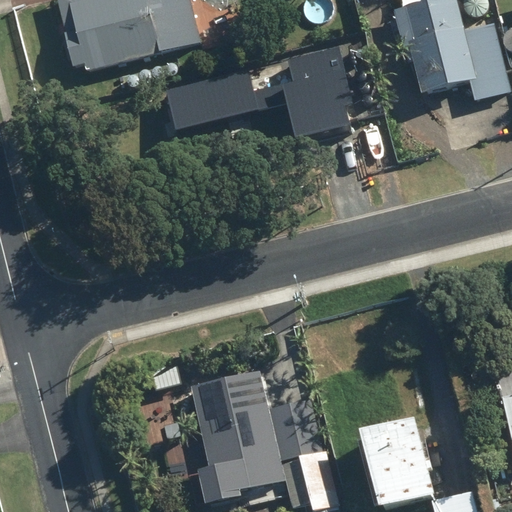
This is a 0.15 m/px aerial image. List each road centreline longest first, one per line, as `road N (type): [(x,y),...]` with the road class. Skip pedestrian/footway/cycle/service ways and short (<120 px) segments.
road 1 (residential): [(22,328),(511,203)]
road 2 (residential): [(67,511),(22,328)]
